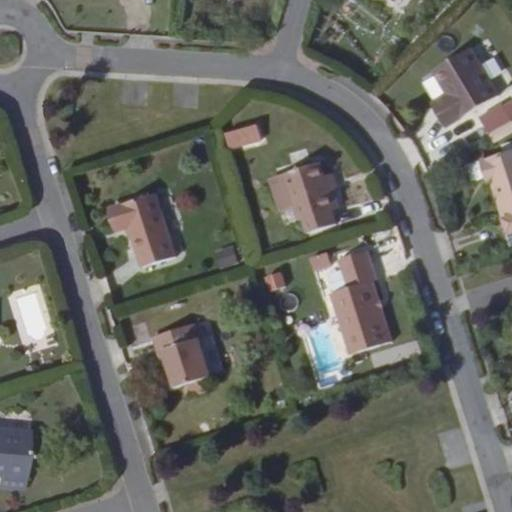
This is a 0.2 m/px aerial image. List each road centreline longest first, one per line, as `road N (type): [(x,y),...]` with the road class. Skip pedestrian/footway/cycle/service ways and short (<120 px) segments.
road 1 (residential): [(282,73),(336,97),(367,122),(398,165),(508,511)]
road 2 (residential): [(52,215),(141,499)]
road 3 (residential): [(42,54),(282,73)]
road 4 (residential): [(15,83),(52,215)]
